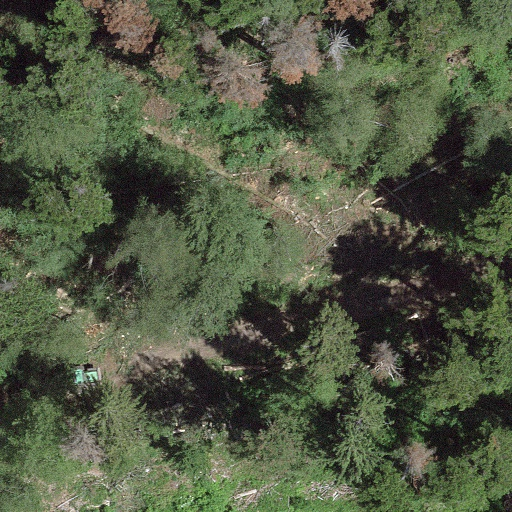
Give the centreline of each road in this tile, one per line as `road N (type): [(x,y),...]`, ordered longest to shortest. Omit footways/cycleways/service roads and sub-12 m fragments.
road 1 (track): [(511,282),(352,330),(0,403)]
road 2 (track): [(0,466),(115,380)]
